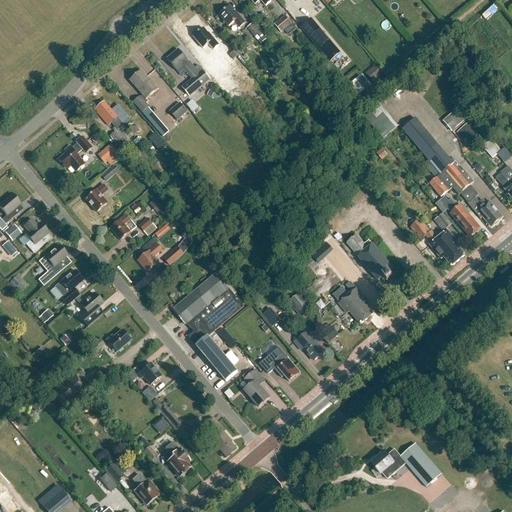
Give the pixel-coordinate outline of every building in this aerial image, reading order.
[(494,4),(482,15),(486,20),(498,9),(494,4)] [(229,27),(235,22),(240,28),(245,24),(235,11),(234,12),(230,7),(220,16),(229,27)] [(275,23),(281,32),(285,29),(289,35),(297,29),(286,15),(275,23)] [(311,20),(301,28),(330,62),(340,54),(311,20)] [(248,27),(261,44),(267,39),(253,22),(248,27)] [(208,34),(204,29),(194,37),(203,49),(209,44),(214,50),(219,46),(209,33),(208,34)] [(181,89),(189,99),(210,81),(198,67),(195,70),(178,50),(167,60),(177,72),(181,69),(191,80),(181,89)] [(229,56),(233,60),(240,54),(236,50),(229,56)] [(365,72),(372,82),(382,76),(376,66),(365,72)] [(134,103),(143,114),(149,109),(146,105),(148,103),(146,101),(159,91),(156,87),(150,80),(149,81),(142,72),(130,82),(143,97),(141,99),(140,98),(134,103)] [(361,74),(349,84),(357,95),(370,86),(361,74)] [(186,104),(191,112),(197,109),(193,100),(186,104)] [(110,137),(125,154),(130,150),(125,144),(132,138),(123,127),(124,125),(118,118),(113,111),(112,112),(104,103),(97,109),(99,112),(97,113),(108,126),(112,124),(117,130),(110,137)] [(170,112),(178,122),(188,113),(180,103),(170,112)] [(364,116),(383,139),(396,129),(376,106),(364,116)] [(458,110),(443,122),(452,133),(467,120),(458,110)] [(467,123),(456,133),(464,141),(466,139),(470,143),(478,136),(467,123)] [(492,228),(502,219),(489,203),(483,207),(475,198),(478,196),(470,186),(474,183),(460,166),(459,167),(455,162),(453,164),(421,126),(408,137),(440,175),(429,185),(441,198),(452,188),(459,196),(461,194),(469,204),(468,205),(480,219),(482,218),(486,222),(487,222),(492,228)] [(162,127),(157,131),(163,138),(168,133),(162,127)] [(71,167),(76,173),(85,165),(77,155),(83,150),(86,154),(92,149),(83,138),(77,143),(78,144),(72,149),(70,147),(65,151),(67,153),(59,160),(68,170),(71,167)] [(491,138),(482,145),(500,166),(509,158),(491,138)] [(105,151),(114,162),(120,157),(111,146),(105,151)] [(478,164),(474,168),(479,174),(483,171),(478,164)] [(102,176),(106,181),(119,171),(114,166),(102,176)] [(509,195),(511,199),(511,172),(509,169),(497,179),(503,187),(509,195)] [(86,200),(97,213),(107,204),(101,197),(108,191),(104,185),(97,191),(86,200)] [(0,205),(0,209),(6,217),(2,221),(5,225),(15,218),(11,213),(20,205),(12,195),(0,205)] [(458,223),(470,238),(480,230),(468,215),(466,216),(461,210),(460,211),(454,204),(452,206),(445,198),(436,205),(443,214),(448,210),(453,216),(458,223)] [(165,209),(156,199),(149,206),(158,216),(165,209)] [(452,224),(443,214),(437,219),(446,229),(452,224)] [(111,229),(121,241),(130,233),(124,225),(130,220),(126,215),(120,221),(111,229)] [(410,228),(421,242),(431,234),(417,215),(411,220),(415,225),(410,228)] [(139,226),(143,231),(153,223),(149,218),(139,226)] [(26,235),(19,241),(24,247),(26,245),(29,250),(33,254),(43,247),(39,242),(48,234),(40,224),(37,226),(32,221),(24,228),(29,233),(26,236),(26,235)] [(15,225),(6,233),(13,241),(22,234),(15,225)] [(166,225),(154,233),(156,237),(168,229),(166,225)] [(187,231),(181,236),(184,240),(190,235),(187,231)] [(444,258),(452,267),(465,256),(457,247),(459,245),(448,231),(430,246),(441,260),(444,258)] [(387,283),(388,284),(393,279),(392,277),(393,275),(390,272),(393,270),(373,246),(372,247),(370,244),(366,247),(357,236),(347,244),(359,258),(358,258),(378,282),(381,279),(384,283),(386,282),(387,283)] [(147,253),(138,261),(147,272),(159,262),(155,257),(162,250),(153,239),(142,248),(147,253)] [(236,240),(226,248),(233,256),(243,248),(236,240)] [(6,242),(1,247),(7,253),(12,248),(6,242)] [(38,281),(43,287),(63,270),(58,264),(67,257),(59,247),(40,262),(48,272),(38,281)] [(178,248),(165,260),(170,266),(183,255),(178,248)] [(319,263),(324,259),(317,252),(312,256),(319,263)] [(61,299),(67,307),(79,296),(74,289),(83,282),(74,272),(54,288),(63,298),(61,299)] [(26,285),(17,275),(8,283),(13,288),(16,285),(20,290),(26,285)] [(189,338),(197,347),(208,338),(208,337),(244,308),(216,275),(173,310),(186,325),(188,325),(194,333),(189,338)] [(351,292),(355,288),(351,283),(346,287),(351,292)] [(342,288),(333,296),(339,304),(347,314),(349,312),(361,325),(375,314),(368,306),(369,304),(357,289),(349,296),(342,288)] [(79,318),(88,328),(103,315),(98,308),(103,304),(94,294),(80,306),(85,312),(79,318)] [(298,296),(290,303),(303,317),(311,311),(298,296)] [(271,327),(279,321),(269,308),(261,315),(271,327)] [(41,316),(46,322),(52,318),(47,311),(41,316)] [(304,335),(294,343),(301,351),(304,349),(314,361),(323,353),(317,346),(320,343),(309,331),(305,326),(300,330),(304,335)] [(330,343),(340,335),(333,326),(323,334),(330,343)] [(112,336),(106,341),(116,354),(131,341),(122,331),(113,338),(112,336)] [(70,341),(64,335),(59,340),(64,346),(70,341)] [(197,347),(226,383),(238,373),(222,355),(227,351),(219,341),(214,345),(208,338),(197,347)] [(104,345),(99,339),(90,347),(95,353),(104,345)] [(41,348),(33,355),(36,359),(45,352),(41,348)] [(298,375),(295,372),(298,370),(289,360),(279,349),(260,365),(268,375),(274,370),(282,378),(284,376),(289,382),(298,375)] [(141,379),(143,378),(150,386),(161,377),(150,364),(137,374),(141,379)] [(245,380),(250,387),(244,391),(259,408),(269,399),(259,387),(265,382),(256,371),(245,380)] [(74,375),(51,394),(64,409),(86,390),(74,375)] [(159,412),(163,409),(156,400),(152,404),(159,412)] [(36,403),(31,407),(35,412),(40,408),(36,403)] [(159,413),(164,418),(170,413),(165,407),(159,413)] [(159,434),(168,426),(161,419),(152,427),(159,434)] [(222,430),(212,419),(206,425),(215,435),(208,441),(217,451),(218,450),(225,459),(236,450),(230,443),(231,442),(221,431),(222,430)] [(195,435),(183,421),(174,429),(185,443),(195,435)] [(168,465),(168,467),(171,470),(172,470),(179,477),(180,477),(182,477),(186,474),(186,472),(190,468),(187,465),(189,463),(179,450),(178,451),(172,444),(164,450),(172,459),(167,464),(168,465)] [(385,452),(371,464),(381,475),(382,474),(387,480),(406,464),(427,488),(442,475),(416,445),(401,458),(395,451),(388,456),(385,452)] [(149,447),(143,452),(150,461),(157,456),(149,447)] [(113,465),(103,474),(114,487),(124,478),(113,465)] [(139,476),(133,481),(139,489),(135,492),(146,505),(148,504),(150,504),(153,502),(153,499),(154,498),(153,497),(157,494),(153,488),(153,486),(149,481),(146,484),(139,476)] [(61,492),(42,508),(45,511),(60,511),(70,504),(61,492)] [(35,501),(40,508),(45,504),(39,497),(35,501)]
